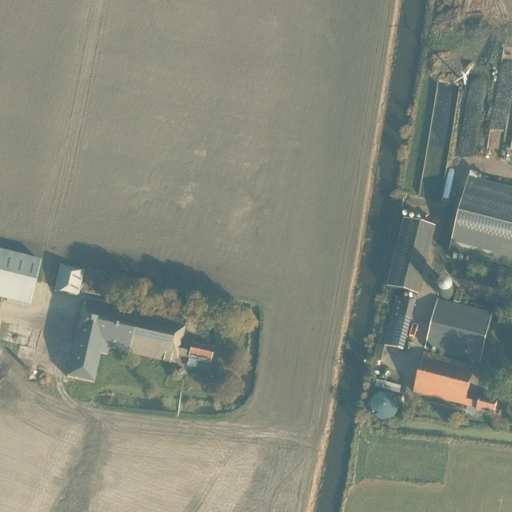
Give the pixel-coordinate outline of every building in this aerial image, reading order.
[(511,91),(511,45),(506,44),(499,89),(511,91)] [(511,189),(477,180),(469,178),(449,252),(511,269),(511,189)] [(402,219),(387,288),(419,295),(434,226),(402,219)] [(0,300),(29,307),(40,262),(0,252),(0,300)] [(53,293),(77,298),(83,271),(59,265),(53,293)] [(460,305),(463,293),(457,291),(454,303),(460,305)] [(66,377),(92,384),(99,354),(107,356),(109,349),(176,364),(178,357),(210,365),(213,351),(190,346),(191,343),(181,341),(186,322),(84,298),(66,377)] [(383,346),(403,352),(415,303),(395,298),(383,346)] [(424,350),(479,364),(492,314),(437,300),(424,350)] [(373,360),(382,363),(386,348),(377,346),(373,360)] [(468,395),(470,384),(475,365),(423,352),(413,393),(476,409),(475,412),(493,416),(497,402),(468,395)] [(378,379),(376,387),(400,394),(402,387),(378,379)] [(387,395),(384,395),(380,395),(377,397),(375,399),(373,400),(372,404),(371,406),(371,408),(371,411),(372,413),(373,415),(375,418),(377,420),(379,421),(381,422),(383,422),(387,422),(389,421),(391,420),(394,418),(396,416),(397,413),(398,411),(398,408),(398,406),(397,402),(396,400),(394,399),(391,396),(389,395),(387,395)]
